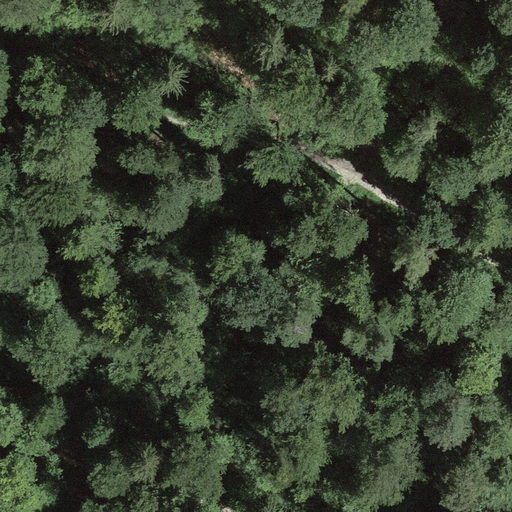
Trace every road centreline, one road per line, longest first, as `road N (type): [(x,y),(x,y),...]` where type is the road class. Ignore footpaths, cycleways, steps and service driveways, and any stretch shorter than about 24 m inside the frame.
road 1 (track): [(511,278),(489,272),(378,188),(216,128),(48,102),(0,81)]
road 2 (track): [(0,420),(173,511)]
